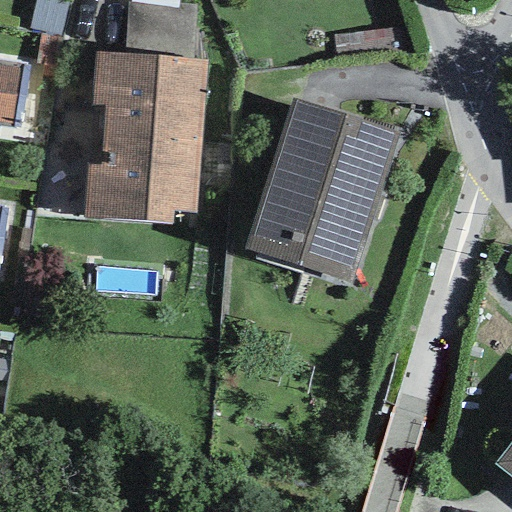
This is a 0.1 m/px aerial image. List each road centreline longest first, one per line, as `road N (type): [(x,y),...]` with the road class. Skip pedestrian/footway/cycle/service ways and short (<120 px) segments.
road 1 (residential): [(427,0),(481,148)]
road 2 (residential): [(481,148),(511,29)]
